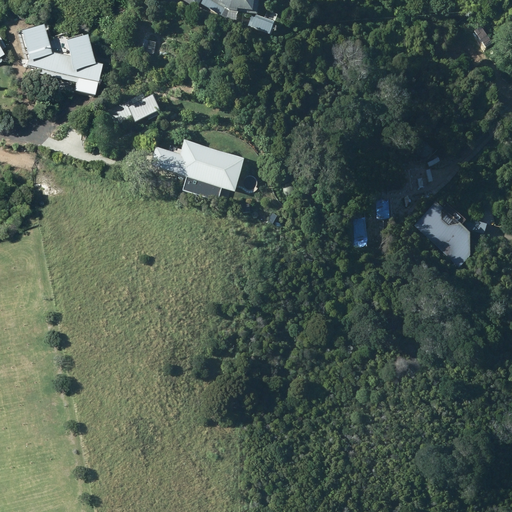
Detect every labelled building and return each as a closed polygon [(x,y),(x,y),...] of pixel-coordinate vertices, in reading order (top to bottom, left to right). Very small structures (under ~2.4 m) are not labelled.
[(182,0),(196,7),(198,3),(226,18),(236,20),(236,11),(256,13),(257,0),(182,0)] [(247,25),(268,34),(273,22),(259,17),(258,19),(251,16),(247,25)] [(32,72),(73,82),(71,91),(91,96),(98,65),(89,63),(81,35),(59,40),(64,57),(46,52),(36,23),(15,30),(25,59),(24,64),(34,67),(32,72)] [(139,39),(138,51),(146,52),(147,39),(139,39)] [(108,110),(116,125),(131,117),(135,124),(160,111),(152,95),(129,107),(126,101),(108,110)] [(239,199),(251,165),(187,143),(182,156),(159,148),(152,169),(239,199)] [(485,205),(479,225),(495,228),(492,216),(495,208),(485,205)] [(414,230),(458,272),(469,260),(468,237),(436,207),(414,230)] [(484,238),(486,228),(472,223),(470,233),(484,238)]
